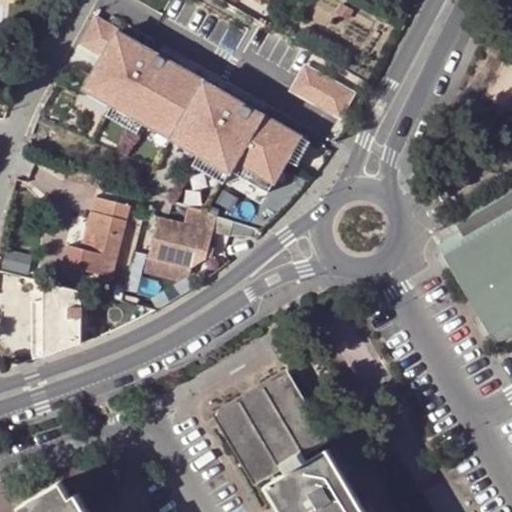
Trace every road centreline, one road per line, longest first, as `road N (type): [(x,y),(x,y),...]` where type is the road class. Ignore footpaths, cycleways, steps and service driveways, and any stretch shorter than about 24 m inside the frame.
road 1 (tertiary): [(0,411),(147,357),(274,280),(337,264)]
road 2 (tertiary): [(321,215),(132,338),(0,386)]
road 3 (unclassified): [(511,485),(384,263)]
road 4 (tertiary): [(384,196),(465,0)]
road 5 (tertiary): [(439,0),(364,142),(348,190)]
road 6 (residential): [(0,167),(25,95),(80,0)]
